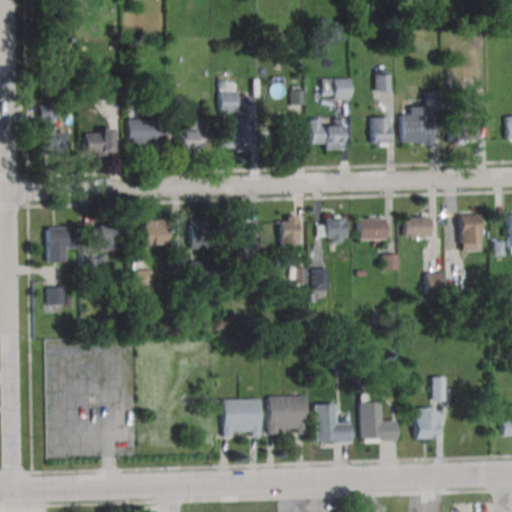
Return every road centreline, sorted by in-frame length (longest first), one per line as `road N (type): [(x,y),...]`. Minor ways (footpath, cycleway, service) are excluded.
road 1 (residential): [(0,491),(511,473)]
road 2 (residential): [(7,192),(511,181)]
road 3 (residential): [(12,491),(4,0)]
